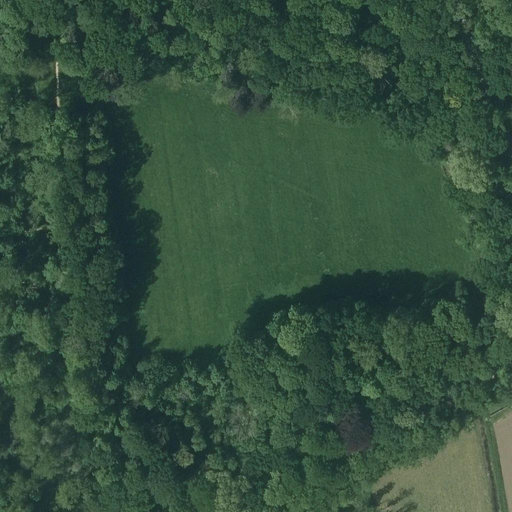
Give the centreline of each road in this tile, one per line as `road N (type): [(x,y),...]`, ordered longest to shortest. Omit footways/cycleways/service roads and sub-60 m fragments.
road 1 (track): [(237,511),(511,345)]
road 2 (track): [(0,222),(69,218),(80,171),(48,75),(60,21),(47,0)]
road 3 (track): [(409,0),(439,49),(456,115),(483,156),(484,232),(511,268)]
road 4 (unclassified): [(511,154),(448,0)]
